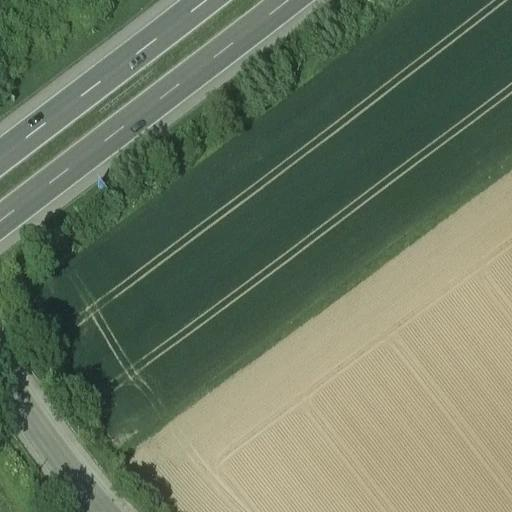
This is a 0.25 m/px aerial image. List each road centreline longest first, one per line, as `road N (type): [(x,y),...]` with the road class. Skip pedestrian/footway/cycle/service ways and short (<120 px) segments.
road 1 (motorway): [(0,213),(277,0)]
road 2 (motorway): [(185,0),(0,140)]
road 3 (residential): [(0,353),(123,511)]
